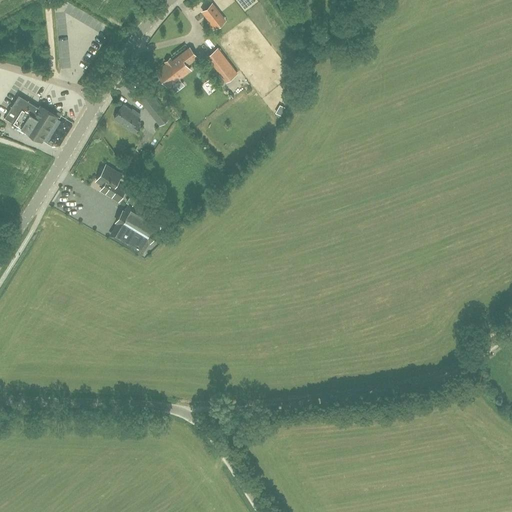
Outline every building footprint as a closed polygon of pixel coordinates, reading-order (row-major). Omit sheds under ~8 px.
[(215,28),(227,19),(214,2),(204,10),(212,19),(209,21),(215,28)] [(224,21),(227,25),(222,29),(236,47),(247,39),(230,16),(224,21)] [(334,34),(340,31),(336,24),(330,28),(334,34)] [(218,48),(208,56),(227,81),(237,73),(218,48)] [(195,58),(189,49),(169,65),(168,63),(157,72),(168,86),(190,70),(186,65),(195,58)] [(170,117),(165,111),(146,88),(136,97),(160,125),(170,117)] [(41,106),(40,108),(19,95),(5,117),(25,130),(25,131),(41,141),(57,116),(41,106)] [(134,132),(140,123),(136,121),(140,115),(132,109),(131,111),(123,105),(114,119),(134,132)] [(105,169),(103,168),(101,172),(101,173),(97,180),(104,185),(102,189),(117,199),(124,187),(117,182),(122,174),(107,165),(105,169)] [(109,232),(140,251),(145,243),(146,243),(153,233),(152,232),(157,224),(126,205),(121,213),(119,212),(113,223),(114,224),(109,232)] [(485,340),(501,330),(496,323),(481,333),(485,340)]
